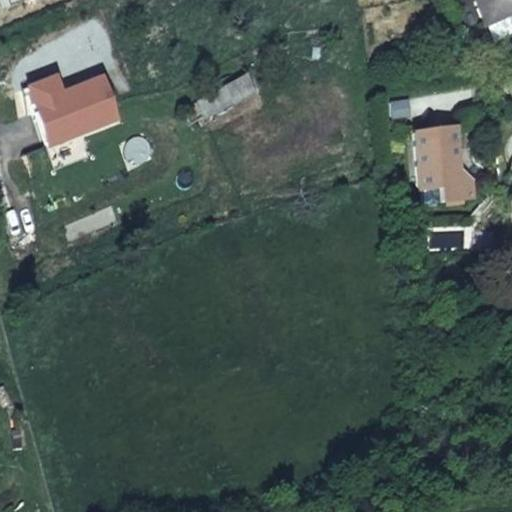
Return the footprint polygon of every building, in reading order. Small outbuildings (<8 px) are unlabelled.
[(484,29),(492,45),(511,34),(511,0),(467,0),(482,30),(484,29)] [(19,86),(26,102),(54,91),(47,75),(19,86)] [(54,91),(26,102),(42,144),(112,116),(96,75),(54,91)] [(410,137),(417,195),(435,193),(437,206),(470,202),(468,188),(453,174),(448,132),(410,137)] [(110,208),(133,197),(124,180),(101,192),(110,208)] [(437,206),(435,193),(417,195),(419,208),(437,206)]
